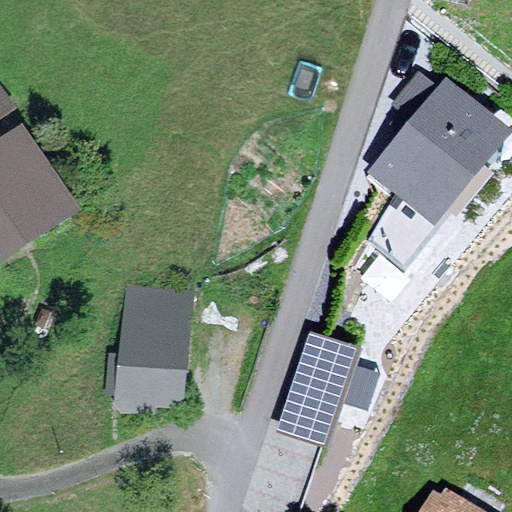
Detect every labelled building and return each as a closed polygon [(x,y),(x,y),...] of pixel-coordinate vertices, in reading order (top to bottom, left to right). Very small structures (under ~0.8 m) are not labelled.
[(385,172),(433,211),(493,139),(421,79),(399,106),(411,116),(400,128),(413,139),(385,172)] [(0,119),(13,110),(0,91),(0,119)] [(0,254),(65,211),(20,143),(18,145),(9,132),(0,138),(0,254)] [(154,401),(175,403),(185,294),(128,289),(125,318),(132,319),(126,361),(113,360),(112,374),(124,375),(122,412),(153,415),(154,401)] [(315,348),(307,372),(343,384),(352,360),(315,348)]
